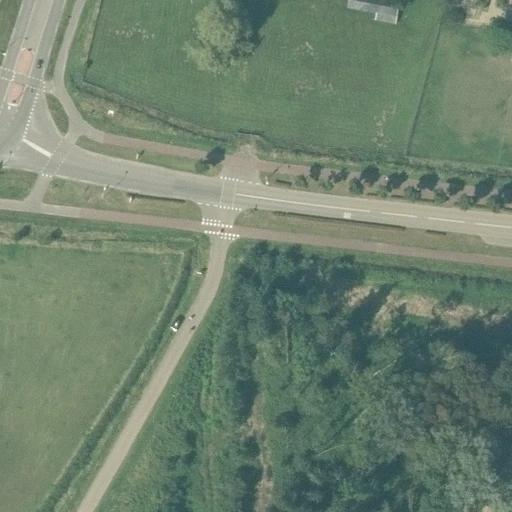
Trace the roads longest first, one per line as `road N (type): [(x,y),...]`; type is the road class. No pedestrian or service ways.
road 1 (unclassified): [(85,511),(209,286),(228,196)]
road 2 (unclassified): [(511,234),(228,196)]
road 3 (unclassified): [(228,196),(56,161),(0,135)]
road 4 (secondary): [(0,130),(44,0)]
